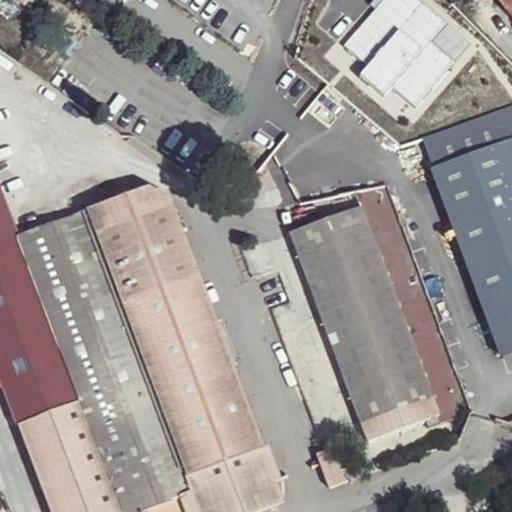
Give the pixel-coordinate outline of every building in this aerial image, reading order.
[(482,33),(447,3),(433,23),(406,0),(390,0),(360,31),(431,90),(458,59),(467,67),(471,62),(462,54),(482,33)] [(511,0),(496,0),(511,17),(511,0)] [(73,46),(58,67),(56,70),(138,126),(169,83),(87,27),(73,46)] [(43,55),(58,67),(73,46),(58,36),(43,55)] [(511,107),(422,142),(501,358),(511,354),(511,107)] [(197,511),(250,511),(278,502),(167,206),(159,184),(85,212),(190,493),(197,511)] [(450,393),(458,391),(387,189),(356,191),(362,209),(292,235),(360,426),(364,425),(370,439),(436,415),(434,409),(431,400),(450,393)] [(120,511),(16,238),(0,196),(0,375),(51,511),(120,511)] [(278,502),(288,499),(177,202),(167,206),(278,502)] [(85,212),(16,238),(120,511),(140,511),(180,497),(190,493),(85,212)] [(236,250),(248,278),(273,269),(267,253),(261,255),(257,243),(236,250)] [(0,404),(41,511),(51,511),(0,375),(0,404)] [(431,400),(434,409),(453,402),(450,393),(431,400)] [(327,486),(354,477),(341,443),(314,453),(317,464),(327,486)] [(140,511),(185,511),(180,497),(140,511)]
